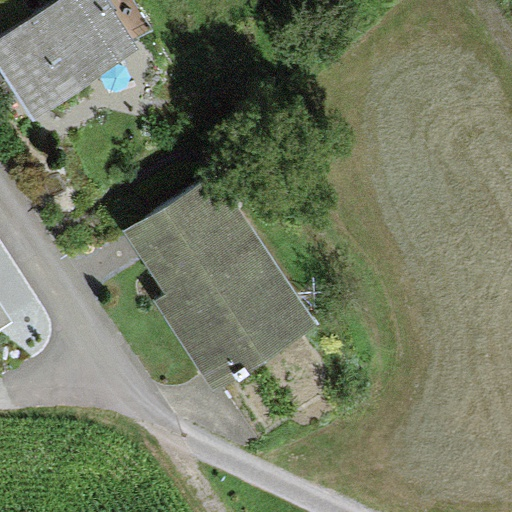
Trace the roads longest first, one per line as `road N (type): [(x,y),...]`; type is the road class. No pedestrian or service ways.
road 1 (track): [(0,393),(111,396),(362,511)]
road 2 (residential): [(184,511),(0,218)]
